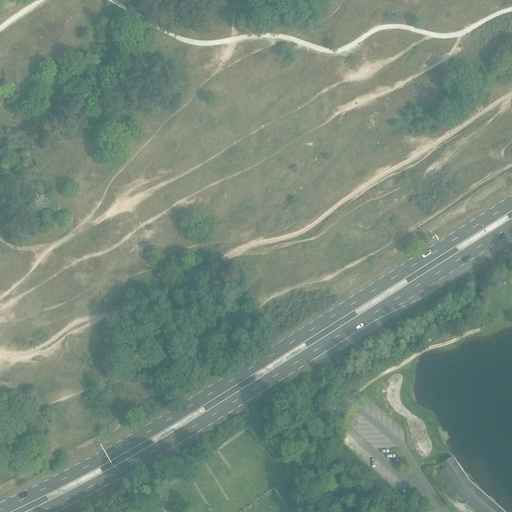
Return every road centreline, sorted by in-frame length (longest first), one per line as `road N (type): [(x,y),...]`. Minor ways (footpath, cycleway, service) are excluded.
road 1 (primary): [(511,205),(158,427),(0,510)]
road 2 (unknown): [(511,96),(309,230),(233,253),(154,300),(89,317),(42,347),(0,351)]
road 3 (primary): [(44,511),(511,228)]
